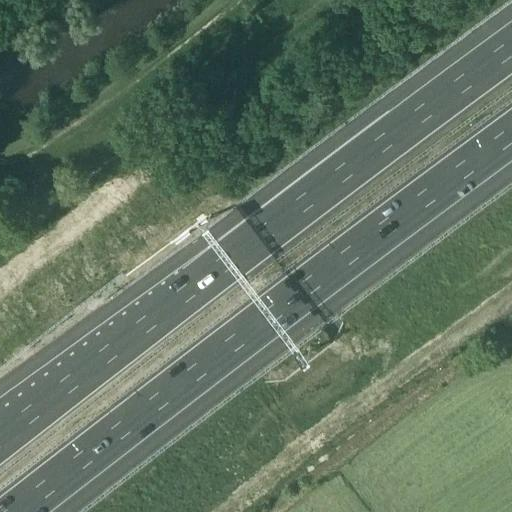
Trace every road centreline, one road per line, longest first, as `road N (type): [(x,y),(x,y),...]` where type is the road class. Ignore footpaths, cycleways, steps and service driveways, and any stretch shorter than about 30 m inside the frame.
road 1 (motorway): [(511,48),(0,439)]
road 2 (motorway): [(17,511),(511,137)]
